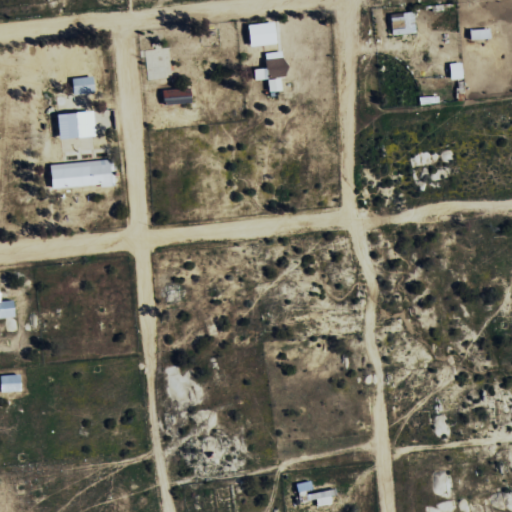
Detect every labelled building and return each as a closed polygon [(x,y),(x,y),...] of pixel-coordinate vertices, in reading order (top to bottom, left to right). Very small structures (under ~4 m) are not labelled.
[(388,13),(389,34),(413,34),(412,12),(388,13)] [(246,47),(273,43),(270,21),(243,25),(246,47)] [(265,91),(278,90),(277,77),(282,76),(281,52),(261,53),(262,68),(249,69),(250,80),(264,79),(265,91)] [(445,64),(447,80),(460,78),(458,62),(445,64)] [(68,79),(71,95),(92,91),(89,75),(68,79)] [(188,103),(187,88),(159,89),(159,105),(188,103)] [(46,164),(48,188),(109,185),(109,177),(107,177),(106,160),(46,164)] [(0,317),(11,317),(10,301),(0,301),(0,317)]
